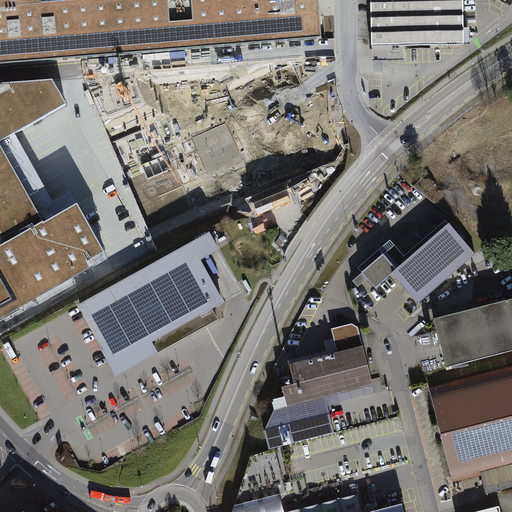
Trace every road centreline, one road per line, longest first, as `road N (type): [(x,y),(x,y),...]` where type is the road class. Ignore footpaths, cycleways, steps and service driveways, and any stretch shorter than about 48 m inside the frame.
road 1 (secondary): [(511,57),(393,149),(343,204),(251,353),(212,449)]
road 2 (unclassified): [(434,511),(394,348),(388,335),(340,305),(337,292),(357,255),(417,196)]
